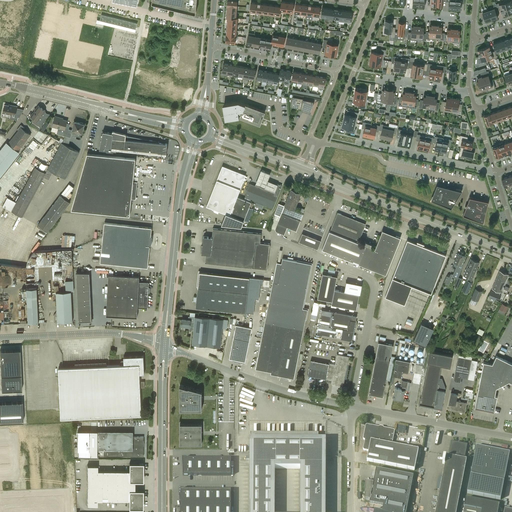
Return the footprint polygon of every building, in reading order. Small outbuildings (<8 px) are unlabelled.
[(151,0),(151,2),(196,13),(196,0),(151,0)] [(448,9),(454,9),(455,0),(445,0),(446,1),(449,2),(448,9)] [(455,0),(454,9),(460,10),(461,3),(464,4),(464,0),(455,0)] [(508,13),(504,0),(504,1),(499,3),(498,3),(496,4),(496,5),(498,10),(500,9),(502,15),(503,15),(508,13)] [(59,34),(65,4),(48,1),(42,31),(59,34)] [(488,9),(492,20),(495,18),(497,18),(496,12),(498,11),(498,10),(496,5),(493,6),(494,8),(489,10),(488,9)] [(492,20),(488,9),(482,11),(482,12),(480,13),(480,12),(479,13),(481,19),(484,18),(486,21),(485,21),(485,22),(492,20)] [(344,22),(351,23),(352,11),(353,11),(346,10),(344,22)] [(110,16),(101,14),(100,20),(109,22),(110,16)] [(119,19),(110,16),(109,22),(118,25),(119,19)] [(128,21),(119,19),(118,25),(127,27),(128,21)] [(391,21),(385,20),(384,32),(391,33),(391,36),(394,37),(395,27),(392,27),(392,22),(391,22),(391,21)] [(137,23),(128,21),(127,27),(136,29),(137,23)] [(398,22),(397,35),(407,36),(407,30),(404,29),(405,23),(398,22)] [(408,38),(417,39),(418,26),(412,25),(411,33),(408,32),(408,38)] [(426,38),(435,39),(436,25),(430,25),(429,32),(426,32),(426,34),(426,38)] [(435,39),(444,39),(444,34),(444,33),(441,33),(442,26),(436,25),(435,39)] [(426,40),(426,38),(426,34),(423,34),(424,26),(418,26),(417,39),(426,40)] [(443,40),(452,41),(453,41),(454,29),(448,28),(447,34),(444,34),(444,39),(443,40)] [(459,29),(454,29),(453,41),(452,41),(452,42),(458,43),(458,42),(460,42),(461,37),(459,37),(459,29)] [(252,45),(255,34),(249,32),(246,44),(252,45)] [(285,36),(279,34),(277,45),(283,46),(285,36)] [(34,58),(49,61),(54,37),(42,35),(40,47),(36,46),(34,58)] [(505,39),(499,41),(502,50),(508,48),(505,39)] [(324,54),(330,55),(333,43),(333,42),(324,40),(323,47),(326,47),(324,54)] [(499,41),(493,43),(496,52),(502,50),(499,41)] [(338,44),(333,43),(330,55),(336,56),(338,44)] [(483,48),(488,61),(487,59),(488,59),(488,58),(493,57),(493,58),(496,57),(494,51),(491,52),(489,46),(483,48)] [(488,61),(483,48),(478,50),(477,50),(479,56),(477,57),(477,58),(479,63),(481,62),(482,63),(488,61)] [(1,58),(16,61),(17,52),(2,49),(1,58)] [(371,52),(370,58),(383,60),(384,54),(385,54),(385,50),(378,49),(377,53),(371,52)] [(392,61),(391,62),(394,63),(393,70),(399,71),(401,60),(395,59),(396,57),(392,56),(392,61)] [(384,60),(383,60),(370,58),(369,64),(383,66),(384,60)] [(406,65),(409,65),(410,61),(410,59),(401,58),(401,60),(399,71),(405,72),(406,65)] [(411,75),(417,76),(419,62),(410,61),(409,65),(409,67),(412,68),(411,75)] [(427,71),(427,70),(428,64),(419,62),(417,76),(423,76),(424,70),(427,71)] [(429,78),(434,78),(436,65),(428,64),(427,70),(430,70),(429,78)] [(445,67),(436,65),(434,78),(440,79),(442,71),(445,72),(445,67)] [(449,69),(446,69),(446,72),(449,73),(448,78),(452,79),(455,79),(456,70),(455,69),(455,68),(449,67),(449,69)] [(478,80),(477,80),(478,81),(477,81),(478,84),(490,80),(488,75),(489,74),(488,71),(482,73),(483,76),(477,78),(478,80)] [(320,76),(318,87),(317,88),(323,89),(326,77),(320,76)] [(490,80),(478,84),(480,90),(487,88),(488,91),(495,88),(492,79),(490,80)] [(389,89),(384,88),(384,89),(382,89),(382,95),(379,94),(377,102),(387,103),(389,89)] [(355,89),(354,96),(367,98),(368,91),(355,89)] [(389,89),(387,103),(393,104),(393,103),(396,103),(397,97),(394,97),(395,91),(393,91),(393,90),(392,90),(389,89)] [(398,105),(407,106),(409,92),(403,91),(402,98),(399,98),(398,105)] [(414,93),(409,92),(407,106),(417,108),(418,100),(415,100),(415,94),(414,94),(414,93)] [(428,109),(430,96),(426,95),(426,96),(424,96),(423,101),(420,101),(419,107),(422,107),(422,108),(428,109)] [(354,96),(353,102),(359,103),(359,107),(365,108),(367,98),(354,96)] [(430,96),(428,109),(431,110),(434,110),(434,109),(437,110),(438,104),(435,103),(436,97),(434,97),(435,96),(433,96),(430,96)] [(293,97),(291,107),(301,109),(310,113),(312,107),(313,105),(313,101),(293,97)] [(440,110),(451,112),(453,98),(447,97),(446,103),(442,103),(440,110)] [(460,113),(462,106),(458,105),(459,99),(453,98),(451,112),(460,113)] [(265,111),(238,101),(222,104),(225,119),(239,117),(260,125),(265,111)] [(5,105),(3,113),(10,115),(10,118),(18,120),(18,117),(19,117),(24,109),(17,108),(17,106),(9,104),(9,105),(5,105)] [(46,114),(43,114),(45,111),(38,106),(30,116),(34,119),(32,121),(36,124),(40,127),(50,114),(47,113),(46,114)] [(500,110),(503,119),(508,117),(505,108),(500,110)] [(503,119),(500,110),(494,112),(498,121),(503,119)] [(345,114),(343,120),(356,123),(358,113),(352,111),(351,115),(345,114)] [(498,121),(494,112),(489,114),(492,122),(492,123),(498,121)] [(492,123),(492,122),(489,114),(483,115),(487,124),(492,123)] [(55,116),(52,126),(59,128),(57,134),(63,135),(65,128),(67,120),(60,118),(60,117),(55,116)] [(343,120),(342,126),(344,127),(349,128),(348,132),(355,133),(356,129),(355,129),(356,123),(343,120)] [(40,128),(32,122),(30,125),(39,131),(40,128)] [(72,130),(72,132),(77,134),(77,132),(82,133),(84,124),(75,122),(72,130)] [(363,135),(368,137),(371,125),(371,124),(363,122),(361,128),(364,129),(363,135)] [(380,137),(386,138),(388,126),(383,125),(383,124),(380,124),(380,126),(379,130),(382,130),(380,137)] [(7,143),(0,151),(0,175),(18,152),(17,152),(30,135),(23,129),(25,128),(22,126),(21,125),(17,129),(18,130),(8,144),(7,143)] [(378,132),(379,130),(380,126),(377,125),(376,127),(371,125),(368,137),(374,138),(375,131),(378,132)] [(394,127),(388,126),(386,138),(391,140),(393,133),(396,134),(397,127),(394,127)] [(398,142),(404,144),(407,131),(398,129),(397,135),(400,136),(398,142)] [(166,156),(167,144),(159,143),(159,142),(125,135),(126,133),(113,130),(113,133),(103,131),(99,149),(111,150),(166,156)] [(413,133),(407,131),(404,144),(410,145),(413,133)] [(417,148),(423,149),(425,137),(420,135),(417,134),(416,137),(417,137),(416,140),(419,141),(417,148)] [(468,137),(460,135),(458,145),(461,146),(467,147),(471,148),(473,142),(467,140),(468,137)] [(433,144),(433,142),(434,138),(425,136),(425,137),(423,149),(428,150),(430,143),(433,144)] [(435,149),(440,151),(443,138),(443,139),(443,138),(435,136),(434,138),(433,142),(436,143),(435,149)] [(448,140),(443,139),(443,138),(440,151),(446,152),(447,145),(450,146),(451,140),(448,139),(448,140)] [(33,140),(29,146),(33,149),(38,144),(33,140)] [(46,173),(44,177),(49,180),(53,172),(65,178),(79,152),(68,146),(62,143),(48,169),(46,173)] [(498,145),(501,155),(507,153),(504,144),(498,146),(498,145)] [(501,155),(498,145),(492,147),(496,157),(501,155)] [(467,147),(461,146),(459,155),(472,158),(472,156),(473,156),(474,152),(467,150),(467,147)] [(87,154),(71,210),(129,216),(131,199),(135,159),(87,154)] [(222,166),(206,206),(226,213),(222,224),(241,226),(244,220),(248,222),(253,209),(249,207),(251,202),(237,197),(246,175),(222,166)] [(12,210),(11,211),(22,217),(39,186),(41,181),(44,177),(46,173),(41,170),(35,167),(15,204),(12,210)] [(261,171),(255,185),(273,192),(276,185),(267,182),(270,175),(261,171)] [(510,186),(507,177),(502,178),(505,188),(510,186)] [(264,205),(273,208),(282,186),(277,184),(276,185),(273,192),(255,185),(249,183),(246,192),(246,193),(245,197),(256,202),(255,206),(262,209),(264,205)] [(61,193),(68,199),(72,194),(70,192),(74,187),(69,184),(61,193)] [(455,201),(456,201),(456,200),(457,200),(457,199),(456,199),(456,198),(455,198),(457,195),(458,195),(459,195),(459,194),(460,192),(462,190),(437,185),(431,200),(451,208),(454,203),(455,201)] [(291,190),(284,206),(284,207),(295,211),(295,210),(301,194),(291,190)] [(36,226),(46,233),(62,212),(69,202),(60,195),(36,226)] [(468,201),(468,202),(469,202),(469,203),(469,205),(468,205),(467,205),(466,205),(465,205),(465,206),(465,207),(466,208),(465,209),(463,214),(483,223),(487,207),(487,206),(488,201),(469,197),(469,199),(468,201)] [(277,223),(275,229),(276,231),(284,234),(287,227),(296,231),(303,214),(295,210),(295,211),(284,207),(282,213),(278,223),(277,223)] [(365,224),(338,213),(330,231),(329,231),(322,249),(386,275),(400,238),(382,230),(375,249),(367,246),(358,242),(365,224)] [(151,246),(152,241),(152,236),(151,236),(152,228),(104,223),(103,236),(100,262),(147,267),(150,246),(151,246)] [(202,253),(206,254),(205,262),(267,269),(270,244),(260,243),(261,234),(213,228),(212,237),(203,236),(202,253)] [(321,240),(302,233),(299,241),(318,249),(321,240)] [(422,246),(423,243),(417,241),(416,244),(408,240),(393,278),(386,297),(405,304),(412,285),(431,292),(445,255),(422,246)] [(457,266),(452,277),(453,276),(457,278),(457,279),(464,262),(463,262),(464,259),(463,259),(464,256),(458,253),(454,262),(455,262),(454,265),(453,265),(457,266)] [(271,374),(274,375),(294,379),(303,333),(308,309),(303,308),(311,264),(282,258),(281,263),(277,262),(256,369),(271,372),(271,374)] [(463,275),(468,277),(475,261),(470,258),(463,275)] [(468,277),(471,278),(470,282),(467,280),(462,291),(467,293),(472,283),(471,282),(473,279),(472,279),(479,262),(475,261),(468,277)] [(492,288),(496,290),(497,290),(498,290),(505,273),(499,271),(492,288)] [(90,272),(76,272),(78,321),(81,321),(92,320),(91,314),(90,272)] [(224,275),(200,272),(198,287),(248,292),(249,277),(224,275)] [(505,273),(498,290),(497,290),(496,293),(499,294),(497,299),(498,299),(500,295),(499,295),(500,292),(508,274),(505,273)] [(322,274),(318,298),(332,301),(332,304),(356,309),(359,294),(360,294),(362,285),(346,282),(345,291),(334,289),(337,276),(322,274)] [(137,307),(147,308),(148,293),(150,293),(151,288),(150,288),(148,287),(149,282),(139,282),(139,277),(109,275),(106,316),(137,317),(137,307)] [(254,278),(249,277),(248,292),(246,312),(254,313),(255,298),(259,299),(260,284),(263,284),(263,279),(254,278)] [(196,307),(246,312),(248,292),(198,287),(196,307)] [(475,288),(471,298),(478,301),(482,291),(475,288)] [(496,293),(495,292),(491,290),(488,296),(496,300),(497,299),(499,294),(496,293)] [(54,314),(54,322),(73,321),(71,291),(56,292),(57,312),(56,312),(54,314)] [(508,306),(502,304),(499,309),(505,312),(508,306)] [(38,323),(37,306),(28,306),(28,323),(38,323)] [(322,309),(317,334),(322,335),(322,334),(341,337),(352,339),(353,334),(353,332),(355,332),(357,321),(356,321),(357,316),(322,309)] [(228,320),(198,317),(188,316),(188,320),(182,319),(181,329),(185,330),(185,326),(189,327),(188,330),(193,330),(191,345),(220,348),(222,327),(227,328),(228,320)] [(433,329),(421,323),(413,340),(425,346),(433,329)] [(236,325),(233,338),(229,358),(234,359),(234,361),(241,363),(241,361),(245,361),(252,328),(236,325)] [(389,364),(393,345),(378,342),(368,394),(383,397),(386,380),(390,381),(393,365),(389,364)] [(0,363),(1,390),(22,390),(20,349),(12,350),(12,349),(1,350),(0,350),(0,363)] [(429,406),(434,407),(442,408),(446,389),(442,378),(440,378),(442,366),(450,367),(453,355),(430,351),(427,363),(419,404),(429,406)] [(329,363),(311,360),(308,375),(326,379),(332,380),(331,384),(343,386),(349,356),(337,354),(335,364),(329,363)] [(120,365),(59,368),(61,417),(141,414),(139,374),(144,374),(143,356),(123,357),(124,360),(121,360),(120,362),(120,365)] [(483,362),(475,407),(494,411),(497,396),(494,396),(496,387),(509,381),(511,382),(511,363),(496,356),(492,364),(483,362)] [(458,357),(454,379),(455,381),(460,382),(461,377),(468,379),(472,359),(458,357)] [(396,359),(392,376),(401,378),(401,374),(403,375),(403,372),(408,373),(410,362),(396,359)] [(393,396),(393,398),(393,399),(403,401),(405,391),(406,391),(406,390),(409,391),(411,383),(408,382),(402,380),(400,388),(395,387),(394,395),(393,395),(393,396)] [(180,385),(180,409),(202,409),(202,400),(202,399),(203,399),(203,397),(202,397),(202,396),(202,391),(180,385)] [(449,410),(464,413),(465,413),(466,403),(461,402),(460,400),(457,401),(456,401),(457,394),(451,393),(449,403),(450,404),(449,410)] [(0,422),(23,421),(22,401),(0,401),(0,422)] [(180,420),(180,444),(202,444),(202,435),(202,434),(203,434),(203,432),(202,432),(202,424),(185,424),(180,424),(180,420)] [(392,445),(395,431),(394,430),(367,425),(365,426),(363,439),(364,440),(365,440),(363,449),(364,450),(369,451),(367,461),(415,470),(418,450),(392,445)] [(78,431),(77,456),(89,456),(98,456),(98,449),(104,449),(104,456),(143,456),(144,446),(144,444),(142,444),(142,441),(144,441),(144,440),(144,436),(133,436),(133,431),(90,431),(78,431)] [(325,511),(326,463),(326,439),(325,439),(250,439),(249,454),(249,511),(274,511),(275,468),(300,469),(299,511),(325,511)] [(464,459),(467,446),(467,445),(466,444),(465,444),(459,443),(458,444),(457,444),(457,442),(453,442),(452,441),(451,442),(451,443),(448,456),(446,456),(446,457),(444,457),(442,464),(445,464),(435,511),(456,511),(466,459),(464,459)] [(500,500),(504,482),(510,453),(476,446),(470,475),(467,493),(500,500)] [(187,458),(182,458),(182,464),(183,464),(183,476),(231,476),(231,459),(187,459),(187,458)] [(130,471),(103,470),(98,470),(98,465),(88,465),(88,506),(98,506),(98,501),(103,501),(130,501),(130,508),(143,508),(143,501),(144,501),(144,497),(143,497),(143,494),(143,491),(135,490),(135,481),(143,481),(143,474),(144,474),(144,470),(143,470),(143,464),(130,463),(130,471)] [(385,507),(384,511),(406,511),(413,476),(376,469),(373,484),(365,482),(365,500),(370,501),(369,503),(385,507)] [(0,511),(69,511),(69,490),(0,493),(0,511)] [(230,511),(231,491),(184,491),(184,490),(179,490),(179,500),(180,500),(180,511),(230,511)] [(466,498),(464,507),(463,511),(497,511),(499,505),(466,498)]
